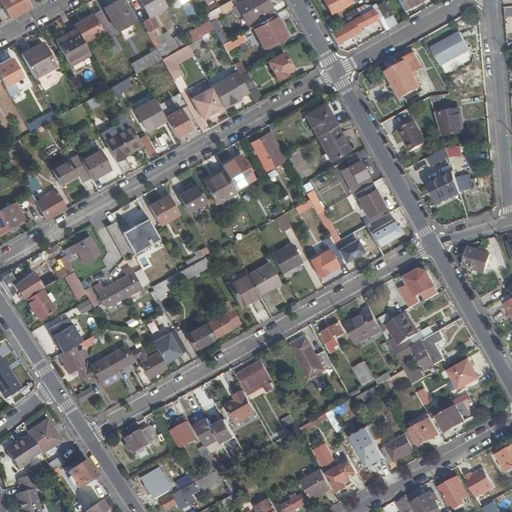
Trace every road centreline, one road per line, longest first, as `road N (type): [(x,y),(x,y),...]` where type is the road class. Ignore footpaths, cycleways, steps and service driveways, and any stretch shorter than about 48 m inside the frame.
road 1 (residential): [(432,244),(88,437)]
road 2 (residential): [(336,72),(0,261)]
road 3 (residential): [(511,217),(488,0)]
road 4 (residential): [(336,72),(432,244)]
road 5 (residential): [(348,511),(511,420)]
road 6 (residential): [(432,244),(511,386)]
road 7 (residential): [(474,0),(336,72)]
